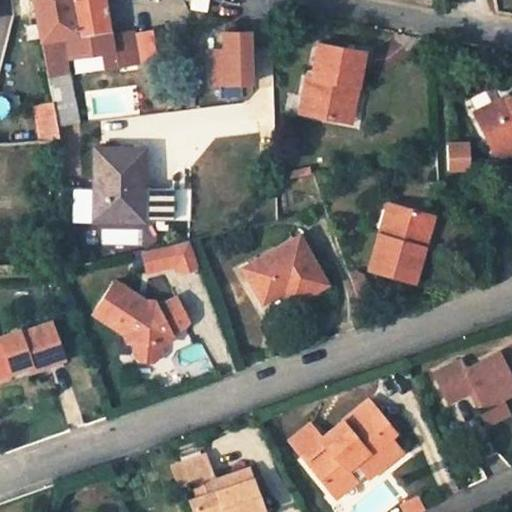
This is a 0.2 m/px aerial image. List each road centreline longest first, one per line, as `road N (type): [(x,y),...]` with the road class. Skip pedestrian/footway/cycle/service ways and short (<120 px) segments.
road 1 (residential): [(511,299),(0,479)]
road 2 (residential): [(316,0),(469,27)]
